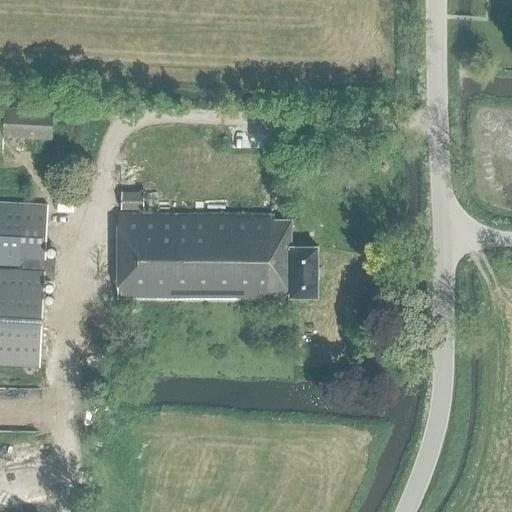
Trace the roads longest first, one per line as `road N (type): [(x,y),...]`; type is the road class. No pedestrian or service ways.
road 1 (tertiary): [(404,511),(439,405),(441,238)]
road 2 (tertiary): [(441,238),(435,0)]
